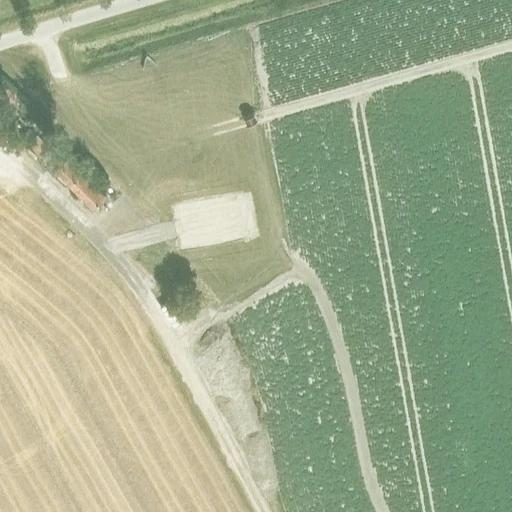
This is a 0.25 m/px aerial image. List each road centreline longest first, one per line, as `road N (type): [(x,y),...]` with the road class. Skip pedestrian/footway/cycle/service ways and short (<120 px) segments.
road 1 (track): [(0,146),(149,296),(265,511)]
road 2 (unclassified): [(0,42),(141,0)]
